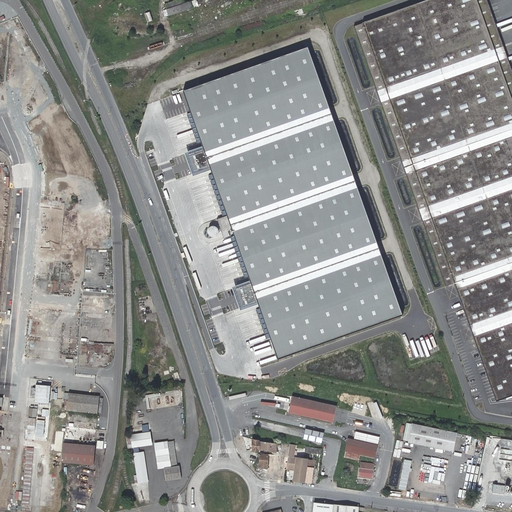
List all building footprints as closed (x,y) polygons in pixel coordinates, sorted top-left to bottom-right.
[(169,15),(194,8),(192,0),(184,3),(182,0),(178,0),(165,4),(169,15)] [(511,395),(511,74),(486,0),(425,0),(362,23),(362,24),(353,27),(354,28),(447,287),(455,284),(497,401),(511,395)] [(145,13),(148,22),(153,21),(150,12),(145,13)] [(309,48),(184,91),(278,359),(403,315),(309,48)] [(7,248),(8,257),(11,227),(17,228),(18,217),(13,217),(17,180),(16,180),(12,194),(9,206),(8,209),(6,231),(6,235),(6,242),(7,248)] [(40,200),(39,219),(48,220),(49,201),(40,200)] [(1,469),(0,472),(7,472),(7,468),(5,460),(8,458),(9,446),(16,447),(19,414),(1,411),(2,403),(0,402),(0,333),(1,324),(7,325),(9,313),(2,312),(8,257),(7,248),(6,242),(6,235),(6,231),(0,292),(0,462),(1,467),(1,469)] [(46,385),(32,384),(31,404),(44,406),(46,385)] [(54,387),(52,405),(63,406),(64,387),(54,387)] [(99,396),(68,392),(66,410),(97,414),(99,396)] [(335,408),(290,398),(287,413),(331,423),(335,408)] [(62,425),(65,426),(96,429),(97,417),(63,413),(62,423),(62,425)] [(58,431),(59,422),(50,421),(47,441),(57,442),(58,431)] [(96,429),(65,426),(64,442),(94,445),(96,429)] [(454,437),(409,428),(405,445),(410,446),(410,447),(450,455),(454,437)] [(151,445),(149,433),(136,434),(136,430),(128,431),(129,436),(130,448),(151,445)] [(323,433),(303,430),(302,439),(321,442),(323,433)] [(174,441),(176,441),(175,436),(166,438),(167,443),(171,442),(175,467),(178,467),(174,442),(174,441)] [(257,441),(252,439),(251,449),(258,449),(259,448),(274,451),(275,443),(257,441)] [(358,454),(359,454),(361,441),(349,439),(345,459),(357,461),(358,454)] [(361,441),(359,454),(376,457),(378,445),(361,441)] [(93,465),(95,445),(94,445),(64,442),(63,442),(61,462),(93,465)] [(164,469),(165,475),(171,474),(179,473),(178,469),(178,467),(175,467),(171,442),(167,443),(155,444),(159,470),(164,469)] [(321,449),(305,446),(304,453),(320,455),(321,449)] [(37,448),(26,447),(23,481),(34,482),(37,448)] [(293,480),(311,483),(314,469),(306,468),(308,460),(296,458),(297,451),(292,451),(291,458),(287,457),(284,470),(295,471),(293,480)] [(132,455),(135,480),(145,478),(142,453),(132,455)] [(263,468),(264,455),(260,455),(259,459),(256,459),(256,473),(260,474),(260,468),(263,468)] [(277,469),(278,456),(269,455),(268,468),(277,469)] [(284,470),(287,457),(278,456),(277,469),(284,470)] [(315,461),(308,460),(306,468),(314,469),(315,461)] [(358,478),(372,480),(374,464),(360,462),(358,478)] [(406,462),(399,490),(406,491),(410,475),(412,475),(412,472),(411,472),(413,464),(406,462)] [(171,474),(165,475),(166,482),(181,479),(179,467),(178,467),(178,469),(179,473),(171,474)] [(59,477),(40,475),(39,485),(47,486),(46,499),(56,500),(59,477)] [(504,493),(505,485),(495,484),(494,492),(504,493)] [(30,511),(33,487),(23,486),(20,511),(30,511)] [(317,502),(315,511),(334,511),(335,505),(318,502),(317,502)]
